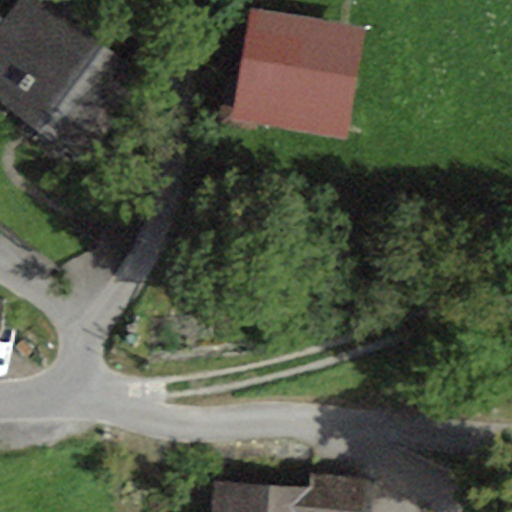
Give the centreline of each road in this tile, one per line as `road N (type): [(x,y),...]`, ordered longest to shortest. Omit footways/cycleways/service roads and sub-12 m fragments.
road 1 (track): [(83,396),(211,386),(511,301)]
road 2 (track): [(83,396),(149,419),(339,423),(511,439)]
